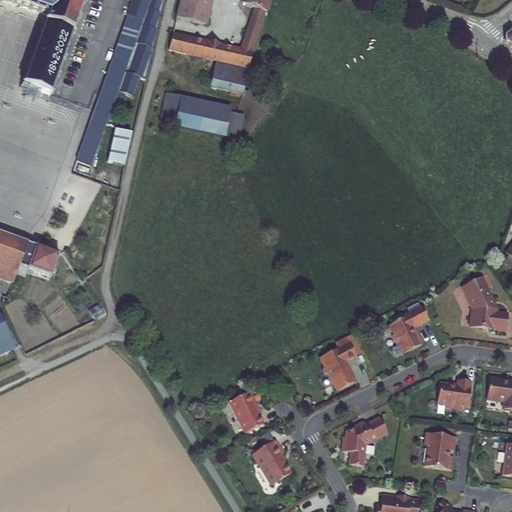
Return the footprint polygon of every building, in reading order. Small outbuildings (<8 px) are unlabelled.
[(0,0),(0,4),(45,20),(20,85),(36,91),(50,96),(84,0),(0,0)] [(134,0),(76,162),(92,166),(118,93),(137,96),(141,84),(146,84),(165,0),(134,0)] [(250,79),(273,0),(245,0),(245,3),(259,7),(245,55),(173,33),(167,53),(217,70),(250,79)] [(184,0),(180,18),(207,25),(212,0),(184,0)] [(509,50),(511,52),(511,32),(503,39),(503,44),(509,50)] [(250,79),(217,70),(211,89),(245,98),(250,79)] [(231,113),(232,108),(167,94),(160,125),(241,142),(246,117),(231,113)] [(130,134),(114,130),(107,163),(123,167),(130,134)] [(58,208),(69,214),(82,186),(70,180),(58,208)] [(26,241),(0,230),(0,275),(13,280),(14,274),(26,241)] [(58,252),(26,241),(14,274),(24,278),(27,267),(49,275),(58,252)] [(500,311),(480,278),(461,289),(473,309),(471,327),(509,331),(511,312),(500,311)] [(107,314),(101,303),(88,311),(95,320),(107,314)] [(414,325),(428,318),(423,308),(409,315),(410,317),(391,326),(394,332),(391,333),(397,345),(399,344),(403,351),(422,342),(414,325)] [(0,355),(17,347),(0,312),(0,355)] [(323,366),(325,370),(328,371),(336,389),(355,380),(345,359),(355,354),(349,341),(320,355),(324,363),(323,366)] [(511,382),(488,379),(485,400),(503,403),(511,404),(510,411),(511,410),(511,382)] [(470,383),(456,381),(455,386),(438,384),(435,405),(444,406),(444,408),(461,410),(461,408),(469,409),(470,401),(468,401),(470,383)] [(254,406),(248,393),(228,403),(243,435),(262,425),(252,406),(254,406)] [(511,404),(503,403),(504,414),(510,411),(511,404)] [(353,427),(353,428),(346,432),(346,437),(343,436),(341,450),(350,451),(349,463),(362,465),(364,444),(386,433),(379,419),(365,426),(363,422),(353,427)] [(455,438),(428,434),(425,437),(424,443),(427,446),(423,467),(450,471),(451,462),(448,457),(448,451),(453,452),(455,438)] [(259,438),(260,444),(270,442),(269,436),(259,438)] [(252,454),(272,486),(292,474),(280,454),(283,453),(275,440),(252,454)] [(503,475),(511,475),(511,443),(507,443),(503,475)] [(476,511),(477,511),(462,510),(462,511),(455,511),(453,511),(449,509),(452,506),(442,498),(436,506),(440,510),(437,511),(476,511)] [(418,511),(419,507),(407,505),(407,507),(401,505),(400,504),(398,503),(382,501),(380,511),(418,511)]
